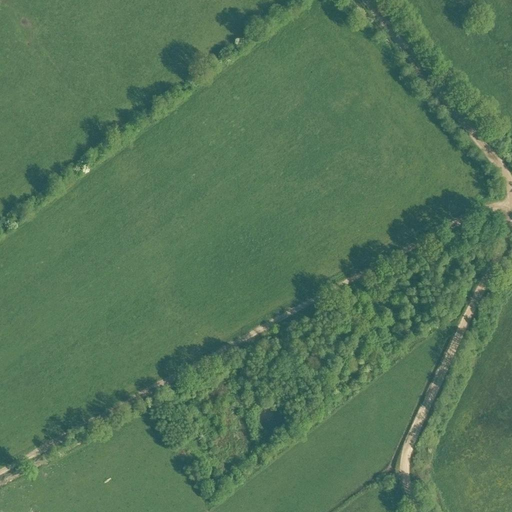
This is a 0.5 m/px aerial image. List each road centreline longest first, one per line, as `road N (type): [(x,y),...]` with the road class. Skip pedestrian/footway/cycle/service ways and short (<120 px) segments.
road 1 (track): [(511,202),(487,206),(0,474)]
road 2 (track): [(511,202),(506,237),(406,455),(416,511)]
road 3 (track): [(365,0),(503,174),(511,202)]
